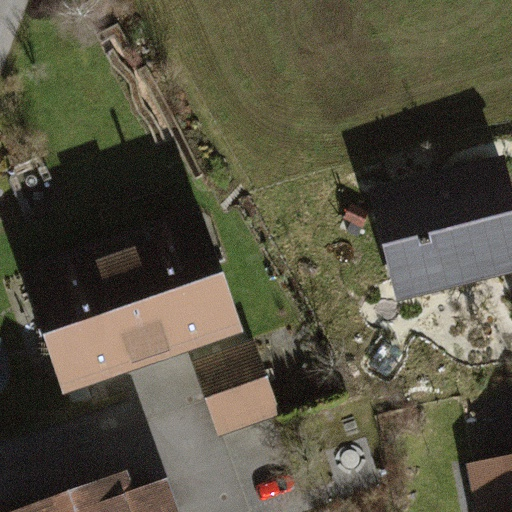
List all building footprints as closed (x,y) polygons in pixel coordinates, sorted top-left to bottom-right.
[(511,251),(511,195),(507,177),(375,211),(393,282),(511,251)] [(81,273),(35,288),(67,382),(233,325),(201,232),(154,248),(150,237),(77,262),(81,273)] [(251,346),(199,364),(223,431),(275,413),(251,346)] [(511,511),(511,459),(477,466),(485,511),(511,511)] [(116,484),(36,511),(174,511),(164,484),(122,499),(116,484)]
